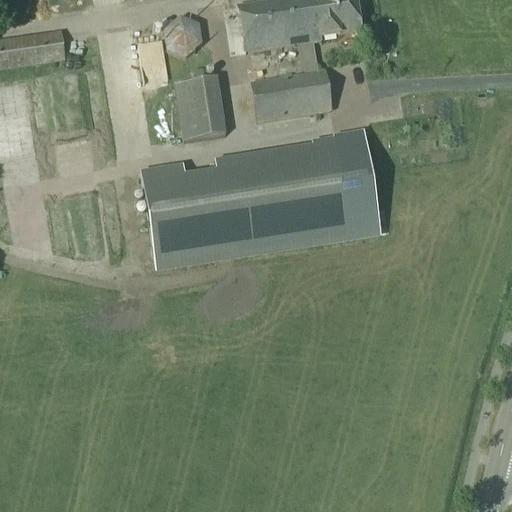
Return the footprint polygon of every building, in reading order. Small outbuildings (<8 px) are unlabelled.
[(318,44),(361,38),(354,0),(293,0),(235,9),(243,57),(296,49),(312,47),(318,46),(318,44)] [(156,50),(189,45),(185,18),(152,24),(156,50)] [(0,74),(64,65),(59,36),(0,43),(0,74)] [(312,47),(296,49),(300,75),(302,75),(303,78),(248,86),(255,128),(330,116),(323,75),(316,76),(312,47)] [(98,57),(87,67),(97,78),(108,67),(98,57)] [(0,174),(6,197),(34,191),(10,93),(0,94),(0,174)] [(178,128),(181,146),(224,140),(221,121),(178,128)] [(181,170),(138,177),(154,273),(348,243),(376,238),(360,138),(332,143),(311,146),(312,150),(212,165),(214,176),(182,181),(181,170)]
